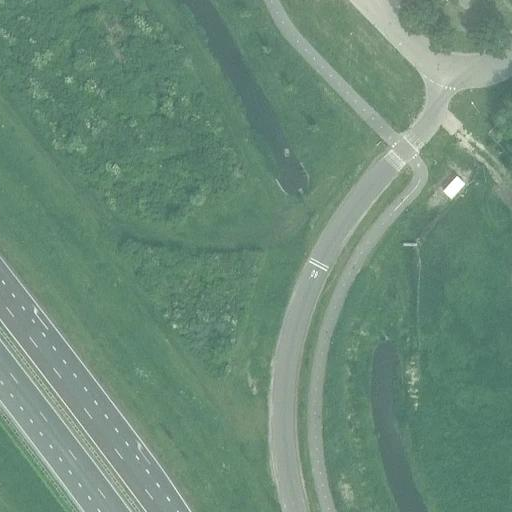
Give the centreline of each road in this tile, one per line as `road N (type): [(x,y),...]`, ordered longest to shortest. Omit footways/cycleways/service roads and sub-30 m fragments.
road 1 (trunk): [(161,511),(0,300)]
road 2 (unclassified): [(318,264),(291,338),(285,398),(297,511)]
road 3 (residential): [(463,84),(356,204),(318,264)]
road 4 (trunk): [(0,368),(106,511)]
